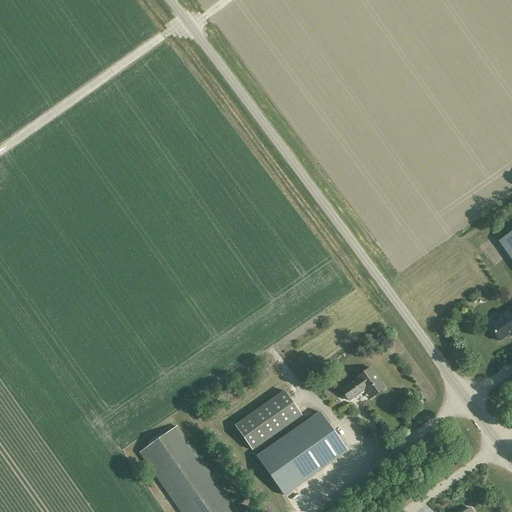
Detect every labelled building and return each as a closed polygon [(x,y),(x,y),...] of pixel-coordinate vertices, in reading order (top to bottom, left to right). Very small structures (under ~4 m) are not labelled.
[(511,233),(500,242),(511,259),(511,233)] [(502,318),(489,327),(500,342),(511,333),(511,308),(501,316),(502,318)] [(385,389),(371,368),(356,378),(357,379),(341,390),(349,401),(350,400),(354,397),(354,398),(368,388),(374,396),(385,389)] [(235,426),(252,451),(302,416),(284,391),(235,426)] [(320,413),(257,457),(284,496),(347,451),(320,413)] [(140,453),(181,511),(236,511),(177,427),(140,453)]
